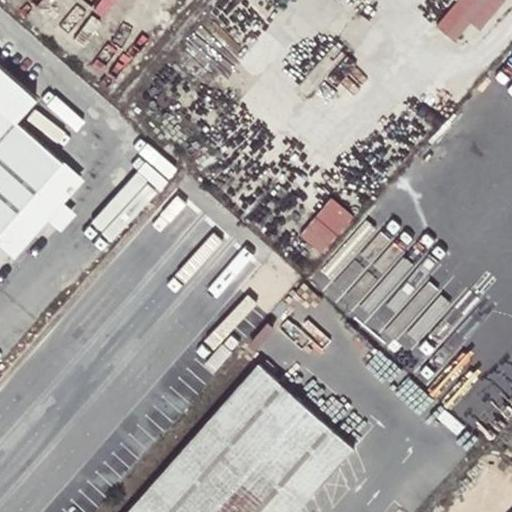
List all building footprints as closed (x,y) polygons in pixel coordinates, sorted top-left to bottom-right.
[(486,30),(508,0),(457,0),(439,24),(461,41),(476,22),(486,30)] [(0,229),(61,162),(14,119),(33,96),(0,66),(0,229)] [(79,179),(61,162),(0,229),(0,243),(11,254),(45,217),(56,227),(69,213),(58,203),(79,179)] [(338,195),(305,231),(327,251),(360,214),(338,195)] [(295,511),(353,446),(259,363),(127,511),(295,511)]
